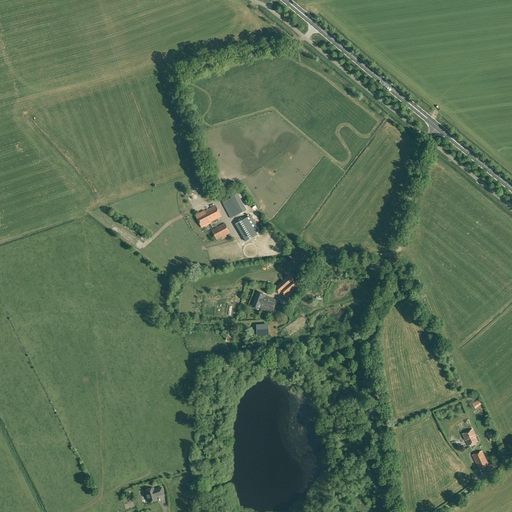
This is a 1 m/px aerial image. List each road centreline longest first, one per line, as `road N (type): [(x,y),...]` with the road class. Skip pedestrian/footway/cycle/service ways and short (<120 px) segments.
road 1 (unclassified): [(395,511),(372,347),(436,126)]
road 2 (primary): [(436,126),(285,0)]
